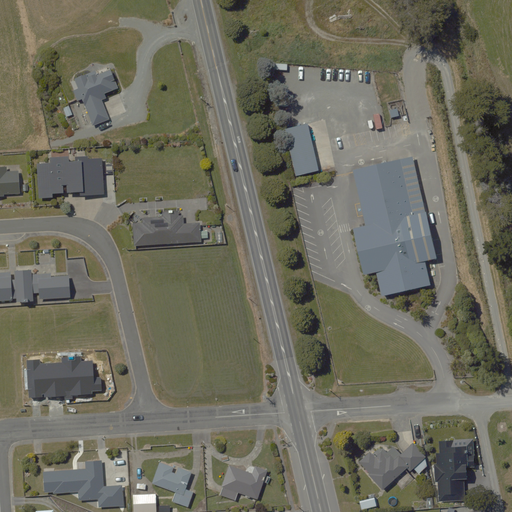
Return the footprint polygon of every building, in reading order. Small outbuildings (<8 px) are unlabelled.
[(76,100),(83,98),(91,125),(110,119),(103,96),(107,95),(106,91),(120,86),(113,65),(96,70),(95,68),(72,75),(76,87),(72,88),(76,100)] [(104,193),(102,155),(69,157),(68,149),(51,150),(52,160),(37,161),(39,197),(53,197),(52,192),(79,191),(80,195),(104,193)] [(413,211),(399,156),(352,167),(366,221),(354,224),(366,273),(378,270),(384,293),(431,281),(425,258),(438,255),(426,208),(413,211)] [(0,193),(20,192),(19,169),(7,169),(6,164),(0,164),(0,193)] [(142,218),(133,219),(134,244),(208,242),(208,228),(200,229),(200,221),(184,221),(184,213),(142,214),(142,218)] [(15,267),(0,267),(0,298),(16,297),(16,303),(33,302),(33,292),(38,291),(39,298),(70,297),(69,273),(50,274),(50,264),(30,265),(15,266),(15,267)] [(371,446),(359,461),(369,470),(367,473),(385,487),(405,464),(417,474),(430,458),(412,442),(405,450),(395,442),(390,449),(382,443),(376,450),(371,446)] [(161,457),(152,480),(176,490),(171,500),(188,507),(201,474),(161,457)] [(222,484),(218,493),(235,500),(239,490),(258,498),(269,469),(254,462),(251,468),(230,459),(220,483),(222,484)] [(134,511),(157,511),(156,490),(130,492),(131,511),(134,511)] [(357,499),(360,510),(379,505),(376,495),(357,499)] [(393,499),(395,505),(406,502),(405,496),(393,499)]
